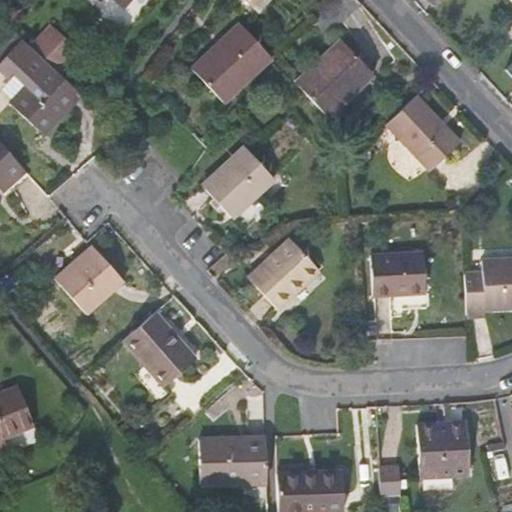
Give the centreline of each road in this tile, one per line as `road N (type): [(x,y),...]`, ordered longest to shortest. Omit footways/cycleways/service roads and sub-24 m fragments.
road 1 (residential): [(112,193),(268,367),(328,385),(471,378),(511,366)]
road 2 (residential): [(511,126),(387,0)]
